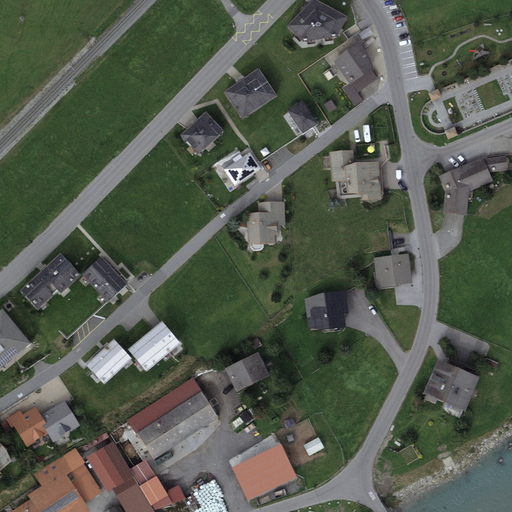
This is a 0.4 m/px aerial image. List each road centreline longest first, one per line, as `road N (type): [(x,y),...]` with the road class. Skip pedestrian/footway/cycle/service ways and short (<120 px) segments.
road 1 (residential): [(0,405),(68,361),(226,216),(397,88)]
road 2 (tertiary): [(0,283),(279,0)]
road 3 (residential): [(412,163),(431,270),(428,319),(362,484)]
